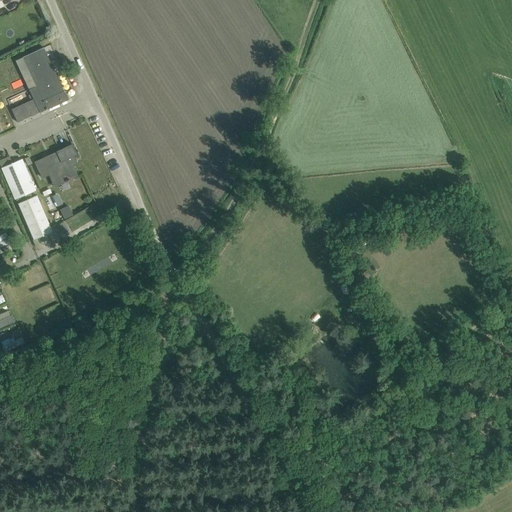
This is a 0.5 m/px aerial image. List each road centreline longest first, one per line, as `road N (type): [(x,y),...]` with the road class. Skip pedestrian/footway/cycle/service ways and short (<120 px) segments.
road 1 (track): [(308,511),(176,277)]
road 2 (track): [(176,277),(163,296),(132,511)]
